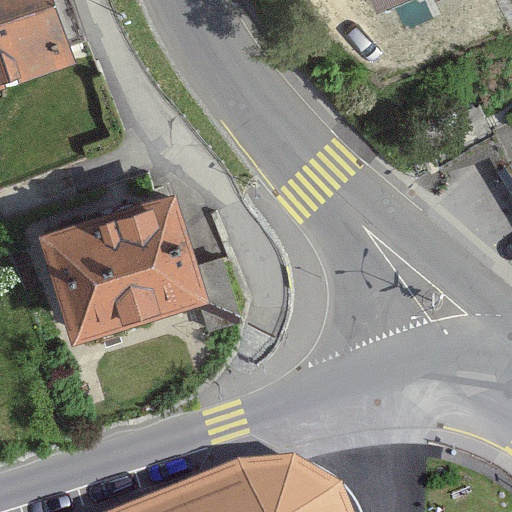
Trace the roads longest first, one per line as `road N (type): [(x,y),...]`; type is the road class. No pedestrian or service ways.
road 1 (secondary): [(446,372),(325,393),(0,494)]
road 2 (residential): [(196,0),(249,94),(436,299),(446,372)]
